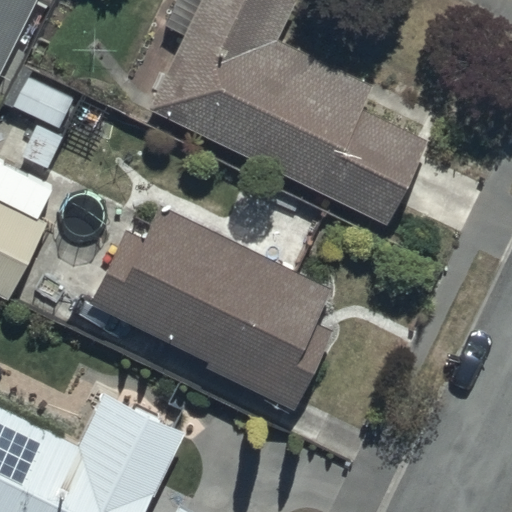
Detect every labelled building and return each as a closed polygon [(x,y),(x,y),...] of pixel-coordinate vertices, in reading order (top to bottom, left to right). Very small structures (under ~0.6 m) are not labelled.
[(0,0),(0,73),(35,0),(0,0)] [(187,33),(155,95),(382,207),(424,122),(358,89),(369,65),(274,18),(282,0),(180,0),(169,24),(187,33)] [(121,212),(86,281),(205,344),(202,349),(286,392),(330,307),(312,298),(328,269),(157,187),(141,221),(121,212)] [(45,228),(0,204),(0,300),(6,304),(45,228)] [(0,387),(0,511),(2,511),(128,511),(184,411),(104,368),(73,424),(0,387)] [(232,511),(175,486),(164,511),(232,511)]
